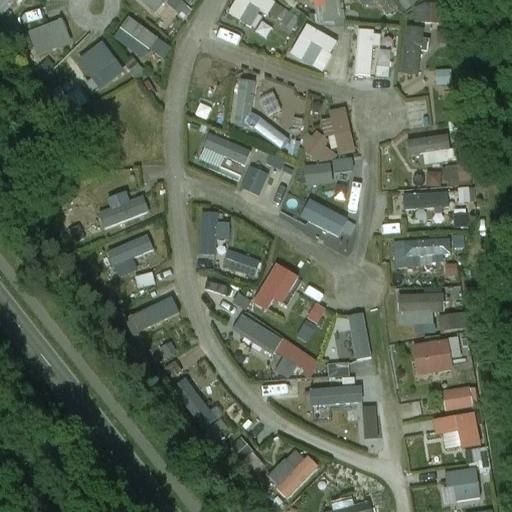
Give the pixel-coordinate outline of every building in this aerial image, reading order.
[(0,0),(0,12),(5,17),(20,0),(0,0)] [(168,3),(185,19),(193,10),(182,0),(141,0),(157,14),(168,3)] [(285,44),(299,12),(272,0),(236,0),(229,18),(285,44)] [(319,0),(321,23),(344,22),(342,0),(319,0)] [(361,0),(367,8),(379,0),(391,16),(412,2),(410,0),(395,0),(396,0),(395,0),(361,0)] [(417,23),(452,23),(452,4),(417,4),(417,23)] [(136,15),(133,20),(161,38),(165,33),(136,15)] [(129,19),(122,30),(152,50),(159,39),(129,19)] [(65,20),(30,31),(39,57),(73,46),(65,20)] [(291,55),(324,73),(341,43),(308,25),(291,55)] [(407,26),(404,74),(424,75),(427,28),(407,26)] [(437,44),(454,45),(454,29),(437,29),(437,44)] [(392,76),(392,49),(383,49),(383,31),(358,31),(358,76),(392,76)] [(105,42),(78,61),(102,92),(128,73),(105,42)] [(438,72),(439,97),(459,95),(458,71),(438,72)] [(252,128),(258,81),(242,80),(236,126),(252,128)] [(266,99),(290,107),(295,93),(271,85),(266,99)] [(62,86),(51,93),(69,117),(90,102),(79,88),(69,96),(62,86)] [(305,131),(311,163),(358,155),(349,106),(316,112),(319,129),(305,131)] [(258,136),(292,149),(297,136),(263,123),(258,136)] [(210,134),(199,161),(222,169),(227,156),(248,164),(254,151),(210,134)] [(426,155),(427,165),(455,163),(453,136),(409,140),(410,156),(426,155)] [(305,167),(309,186),(357,176),(353,158),(305,167)] [(251,167),(243,190),(263,197),(271,174),(251,167)] [(442,187),(444,175),(430,173),(428,185),(442,187)] [(451,209),(450,193),(405,195),(405,211),(451,209)] [(106,230),(151,213),(145,196),(99,214),(106,230)] [(350,241),(358,221),(309,201),(301,220),(350,241)] [(198,255),(219,255),(219,213),(198,213),(198,255)] [(116,269),(156,250),(148,234),(108,253),(116,269)] [(454,254),(453,240),(395,242),(396,270),(423,269),(422,256),(454,254)] [(228,251),(224,270),(257,276),(261,258),(228,251)] [(268,313),(275,299),(287,305),(301,277),(276,264),(254,306),(268,313)] [(139,289),(157,284),(155,273),(137,278),(139,289)] [(435,325),(435,313),(446,313),(446,293),(400,293),(400,325),(435,325)] [(175,298),(134,316),(142,333),(182,315),(175,298)] [(316,304),(309,320),(321,326),(328,309),(316,304)] [(274,357),(284,339),(242,314),(232,332),(274,357)] [(350,317),(359,360),(374,357),(366,314),(350,317)] [(442,314),(442,330),(469,330),(469,314),(442,314)] [(307,374),(316,361),(286,340),(277,353),(307,374)] [(416,376),(454,372),(451,341),(413,345),(416,376)] [(481,406),(476,386),(443,393),(447,413),(481,406)] [(478,415),(439,419),(442,452),(466,450),(467,463),(490,461),(489,447),(480,448),(478,415)] [(447,472),(448,502),(481,501),(480,471),(447,472)]
